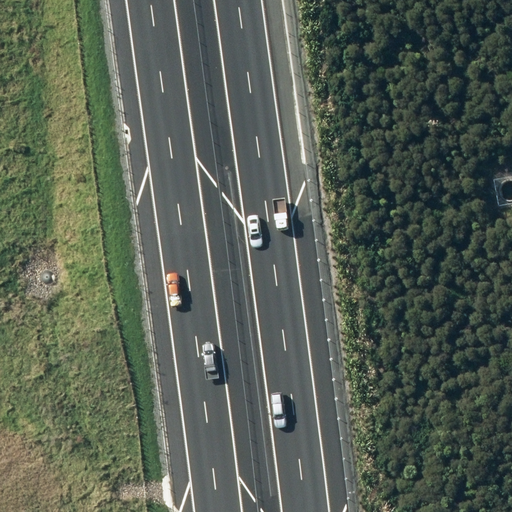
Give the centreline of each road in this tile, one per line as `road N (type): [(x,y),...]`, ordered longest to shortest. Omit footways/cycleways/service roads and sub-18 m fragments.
road 1 (motorway): [(216,511),(147,0)]
road 2 (motorway): [(235,0),(299,511)]
